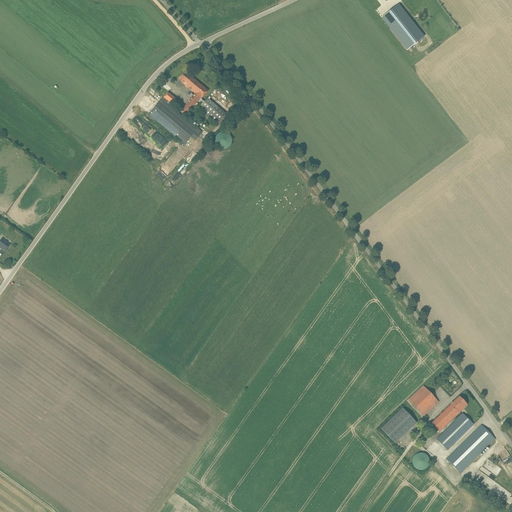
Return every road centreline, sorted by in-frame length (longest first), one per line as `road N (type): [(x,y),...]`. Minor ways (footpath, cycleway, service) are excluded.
road 1 (unclassified): [(511,451),(266,118),(200,43)]
road 2 (unclassified): [(0,290),(150,80),(194,46)]
road 3 (track): [(0,73),(97,154)]
